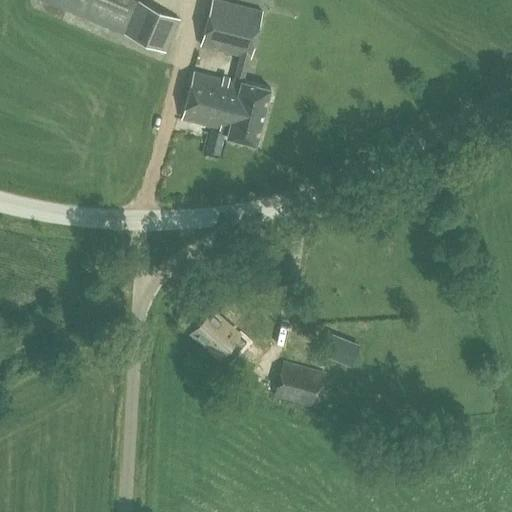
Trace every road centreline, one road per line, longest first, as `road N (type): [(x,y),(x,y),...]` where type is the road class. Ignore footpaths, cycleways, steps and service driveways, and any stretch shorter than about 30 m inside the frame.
road 1 (tertiary): [(269,208),(511,97)]
road 2 (unknown): [(142,221),(207,0)]
road 3 (unclassified): [(126,511),(139,285)]
road 4 (track): [(0,348),(139,285)]
road 5 (unclassified): [(139,285),(269,208)]
road 6 (tertiary): [(0,204),(142,221)]
road 7 (tertiary): [(142,221),(269,208)]
